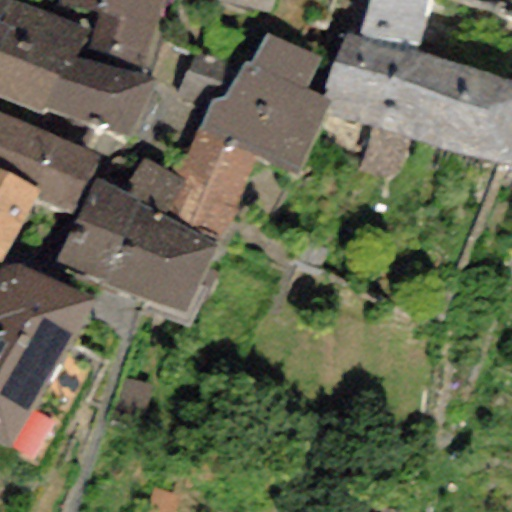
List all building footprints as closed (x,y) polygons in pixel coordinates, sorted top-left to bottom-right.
[(0,0),(0,50),(7,35),(0,31),(0,20),(10,2),(11,0),(0,0)] [(60,0),(54,20),(89,37),(77,62),(142,85),(159,32),(164,0),(60,0)] [(276,0),(205,0),(204,5),(269,22),(276,0)] [(430,0),(371,0),(360,40),(419,51),(430,0)] [(54,20),(10,2),(0,20),(0,31),(7,35),(0,50),(0,103),(40,123),(45,115),(128,150),(154,91),(142,85),(77,62),(89,37),(54,20)] [(410,63),(344,40),(321,106),(331,109),(328,117),(510,181),(511,175),(511,90),(412,56),(410,63)] [(319,66),(266,43),(251,74),(245,72),(223,107),(212,108),(198,139),(223,152),(255,165),(297,183),(328,117),(331,109),(321,106),(305,99),(319,66)] [(98,164),(0,117),(0,179),(40,198),(36,207),(70,223),(98,164)] [(223,152),(198,139),(176,182),(232,216),(255,165),(223,152)] [(176,182),(142,164),(120,200),(216,253),(240,219),(232,216),(176,182)] [(0,267),(36,207),(40,198),(0,179),(0,267)] [(120,200),(97,186),(58,264),(82,275),(78,280),(184,327),(216,253),(120,200)] [(15,273),(0,276),(0,459),(10,464),(94,311),(15,273)]
